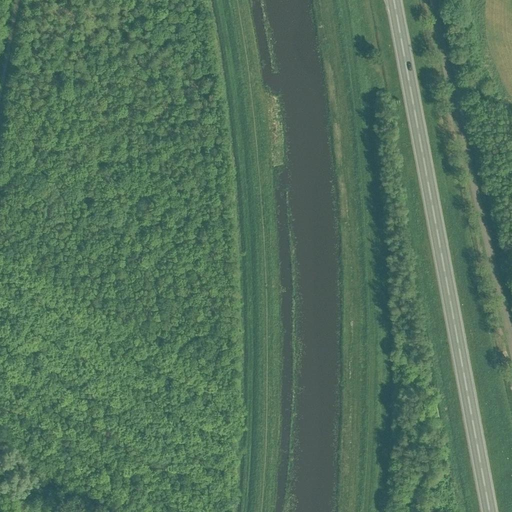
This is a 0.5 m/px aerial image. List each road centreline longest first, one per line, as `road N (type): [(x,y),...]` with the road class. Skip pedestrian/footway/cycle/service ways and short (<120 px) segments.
road 1 (trunk): [(490,511),(394,0)]
road 2 (unclassified): [(511,350),(433,0)]
